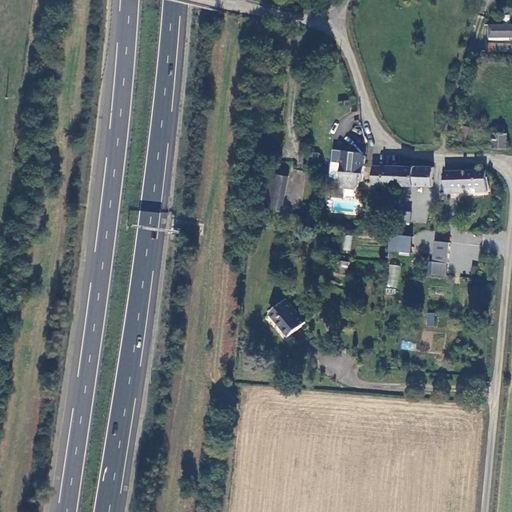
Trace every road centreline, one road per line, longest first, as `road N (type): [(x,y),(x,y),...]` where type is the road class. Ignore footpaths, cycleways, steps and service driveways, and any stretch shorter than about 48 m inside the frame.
road 1 (trunk): [(130,0),(109,225),(67,511)]
road 2 (trunk): [(109,511),(173,0)]
road 3 (unclassified): [(511,200),(485,511)]
road 4 (unclassified): [(337,22),(374,136),(403,160),(492,161),(511,184)]
road 5 (track): [(439,161),(485,0)]
road 6 (unclassified): [(208,0),(337,22)]
